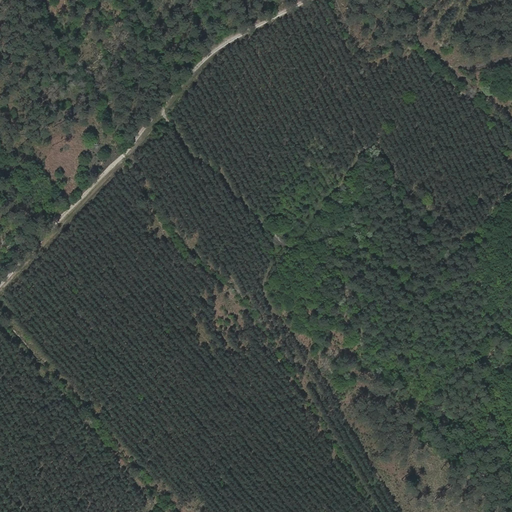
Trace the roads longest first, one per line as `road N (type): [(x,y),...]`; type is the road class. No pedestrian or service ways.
road 1 (track): [(306,0),(208,54),(106,178),(0,284)]
road 2 (track): [(161,111),(190,154),(219,173),(280,242),(296,247),(341,237),(421,302)]
